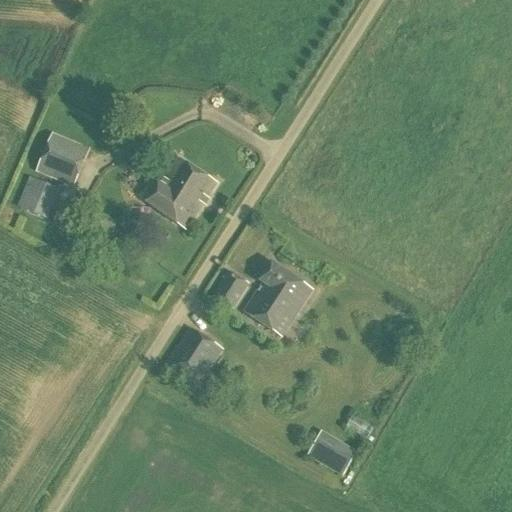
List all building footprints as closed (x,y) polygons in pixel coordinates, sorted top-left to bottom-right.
[(73,187),(88,150),(52,135),(36,172),(73,187)] [(203,207),(217,185),(178,159),(160,186),(158,184),(145,204),(186,231),(203,207)] [(46,221),(59,190),(29,178),(16,208),(46,221)] [(281,338),(312,291),(271,263),(258,281),(264,285),(245,313),(281,338)] [(233,310),(248,286),(227,273),(212,297),(233,310)] [(195,392),(222,351),(188,329),(161,369),(195,392)] [(324,468),(339,443),(320,431),(310,449),(307,447),(303,454),(306,456),(305,457),(324,468)]
